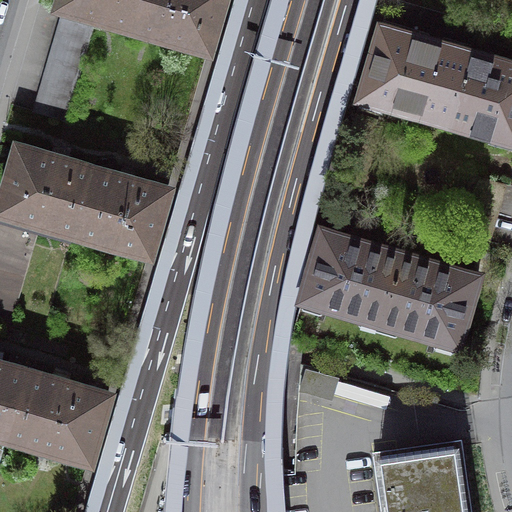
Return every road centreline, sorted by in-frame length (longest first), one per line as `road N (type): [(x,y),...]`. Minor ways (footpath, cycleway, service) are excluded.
road 1 (motorway): [(254,0),(106,511)]
road 2 (motorway): [(237,511),(260,333),(347,0)]
road 3 (motorway): [(299,0),(218,324),(198,511)]
